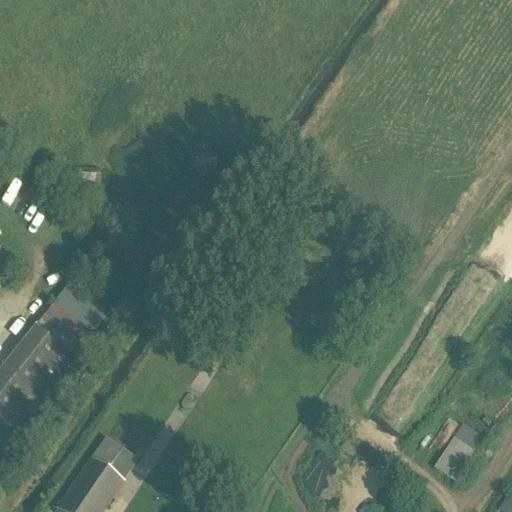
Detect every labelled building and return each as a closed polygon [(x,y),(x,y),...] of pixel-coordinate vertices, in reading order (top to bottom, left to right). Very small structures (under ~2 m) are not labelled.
[(189,156),(188,178),(215,179),(216,157),(189,156)] [(72,193),(99,194),(99,171),(72,171),(72,193)] [(166,240),(138,242),(139,251),(140,264),(154,263),(167,262),(166,240)] [(0,449),(102,321),(64,291),(0,372),(0,449)] [(464,427),(451,445),(433,471),(456,487),(487,443),(464,427)] [(67,495),(56,509),(60,511),(101,511),(121,484),(136,464),(94,434),(56,487),(67,495)] [(511,511),(511,504),(506,500),(497,511),(511,511)]
